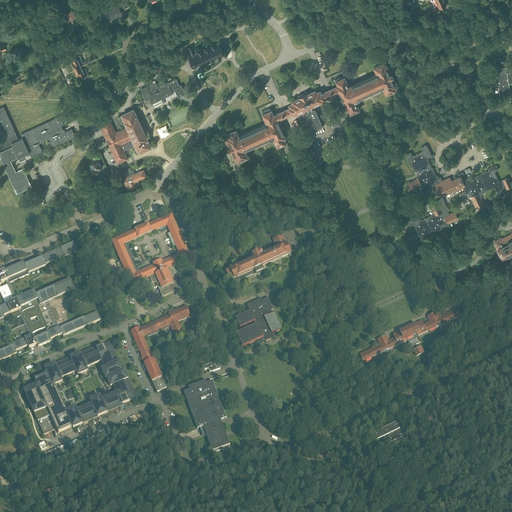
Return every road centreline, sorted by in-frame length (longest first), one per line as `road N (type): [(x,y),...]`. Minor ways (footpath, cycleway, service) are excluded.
road 1 (unclassified): [(511,350),(284,445),(260,427),(205,288)]
road 2 (unclassified): [(0,378),(205,288)]
road 3 (unknown): [(267,68),(293,134),(320,135),(337,117),(312,48)]
road 4 (unclassified): [(164,176),(129,204),(2,253)]
road 5 (unclassified): [(291,57),(253,75),(164,176)]
road 6 (unclassified): [(456,60),(422,39),(322,44),(291,57)]
road 7 (unknown): [(198,264),(265,233),(332,224)]
